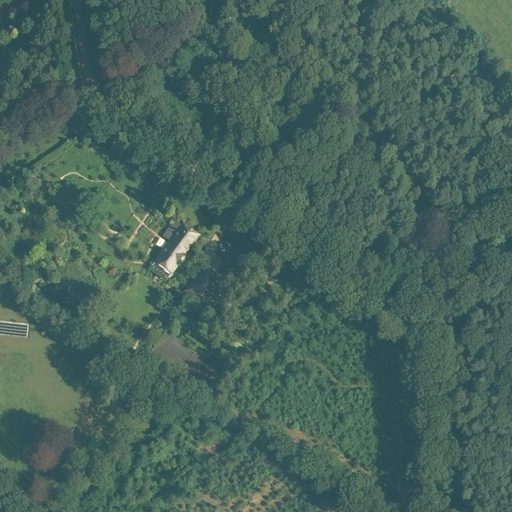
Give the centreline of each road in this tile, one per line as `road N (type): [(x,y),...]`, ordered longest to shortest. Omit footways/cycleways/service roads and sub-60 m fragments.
road 1 (track): [(438,343),(98,101),(78,65),(71,0)]
road 2 (track): [(432,511),(438,343)]
road 3 (track): [(511,220),(451,255),(438,343)]
